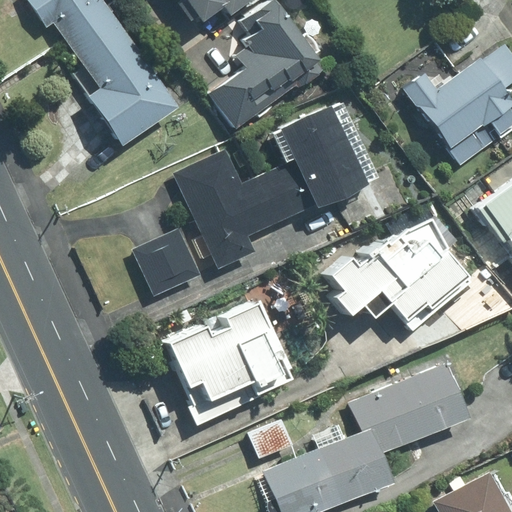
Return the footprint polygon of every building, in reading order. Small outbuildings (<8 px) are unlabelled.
[(167,112),(95,0),(27,0),(78,79),(66,86),(106,150),(167,112)] [(241,0),(168,0),(192,34),(241,0)] [(307,62),(265,0),(242,16),(250,27),(238,36),(252,56),(199,92),(225,130),(250,113),(245,105),(307,62)] [(416,73),(394,89),(449,165),(511,120),(511,113),(497,93),(511,82),(511,56),(499,38),(428,89),(416,73)] [(169,174),(206,268),(250,251),(241,229),(361,182),(328,99),(259,126),(275,168),(234,184),(222,153),(169,174)] [(511,186),(509,181),(470,210),(511,267),(511,186)] [(379,305),(402,333),(462,282),(403,212),(314,287),(340,317),(350,308),(361,320),(379,305)] [(174,227),(124,248),(144,299),(195,278),(174,227)] [(151,346),(186,426),(283,383),(248,303),(151,346)] [(355,428),(251,468),(268,511),(321,511),(383,488),(371,456),(459,422),(435,360),(342,396),(355,428)] [(500,511),(475,473),(426,504),(431,511),(500,511)]
